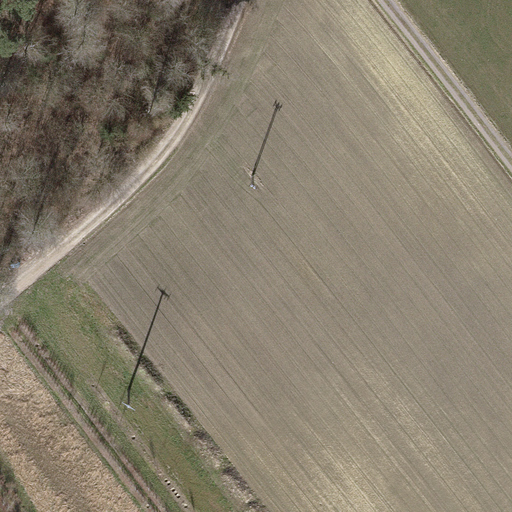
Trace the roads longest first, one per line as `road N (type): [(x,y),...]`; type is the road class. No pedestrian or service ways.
road 1 (track): [(0,297),(133,190),(180,126),(241,0)]
road 2 (track): [(511,161),(387,0)]
